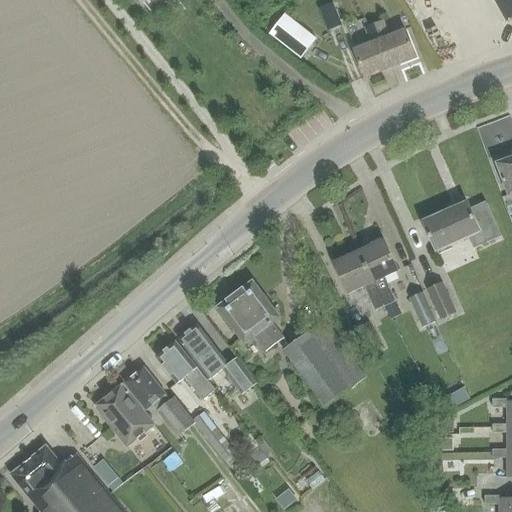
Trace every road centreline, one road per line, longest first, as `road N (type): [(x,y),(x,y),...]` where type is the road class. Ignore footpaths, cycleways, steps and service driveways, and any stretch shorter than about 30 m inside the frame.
road 1 (primary): [(0,437),(264,206)]
road 2 (primary): [(264,206),(353,140),(511,70)]
road 3 (residential): [(107,0),(211,126),(264,206)]
road 4 (track): [(232,154),(220,160),(208,151),(81,0)]
road 5 (unknown): [(368,133),(255,50),(211,0)]
